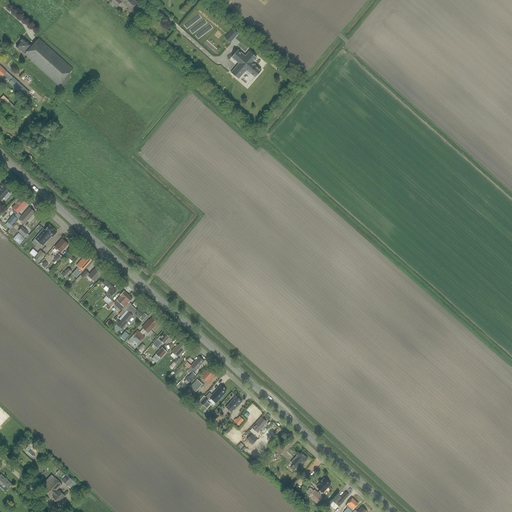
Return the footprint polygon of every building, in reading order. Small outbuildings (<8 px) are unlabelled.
[(118,0),(112,0),(111,2),(117,7),(122,2),(130,10),(137,3),(133,0),(120,0),(120,1),(118,0)] [(20,42),(16,46),(17,47),(17,48),(18,49),(19,49),(20,49),(24,53),(26,50),(27,51),(25,54),(28,57),(27,57),(58,85),(73,69),(39,38),(29,49),(28,48),(31,45),(23,38),(23,39),(21,39),(21,40),(20,41),(20,42)] [(246,70),(255,78),(262,70),(253,62),(257,58),(249,51),(245,56),(238,49),(231,57),(239,64),(231,72),(239,79),(246,70)] [(11,80),(13,78),(0,66),(0,76),(7,83),(10,79),(11,80)] [(13,78),(11,80),(8,83),(24,98),(29,92),(13,78)] [(28,116),(34,108),(31,106),(24,113),(28,116)] [(15,186),(7,179),(1,186),(0,185),(0,198),(2,200),(8,192),(10,194),(14,189),(13,189),(15,186)] [(18,213),(27,203),(22,198),(12,208),(17,213),(18,213)] [(25,225),(35,213),(30,208),(19,220),(25,225)] [(21,216),(18,213),(17,213),(14,216),(13,215),(5,225),(9,229),(17,219),(18,219),(21,216)] [(52,237),(57,231),(49,225),(44,230),(43,229),(35,239),(43,246),(51,236),(52,237)] [(28,231),(26,229),(23,226),(18,231),(24,237),(25,236),(27,237),(29,235),(27,233),(28,231)] [(21,244),(26,239),(20,233),(15,239),(21,244)] [(61,252),(69,244),(63,239),(55,247),(61,252)] [(46,254),(41,250),(34,257),(39,261),(46,254)] [(76,277),(91,260),(87,256),(85,258),(84,257),(77,266),(79,267),(73,274),(76,277)] [(95,281),(103,272),(97,267),(90,274),(86,271),(81,276),(84,279),(88,275),(95,281)] [(66,279),(72,272),(69,269),(63,276),(66,279)] [(115,283),(108,277),(102,283),(110,289),(105,295),(109,299),(117,291),(112,287),(115,283)] [(132,298),(124,291),(120,295),(120,296),(116,300),(117,300),(116,302),(116,303),(114,305),(121,310),(122,309),(122,310),(119,314),(121,316),(131,305),(128,303),(132,298)] [(146,311),(140,305),(132,315),(136,317),(138,315),(141,317),(139,318),(142,321),(147,315),(145,313),(146,311)] [(124,331),(128,325),(126,323),(133,316),(127,310),(119,319),(121,320),(117,324),(124,331)] [(137,330),(133,335),(140,342),(145,337),(143,335),(146,331),(148,333),(156,325),(155,325),(158,322),(152,317),(149,320),(149,319),(142,327),(143,328),(140,332),(137,330)] [(124,341),(129,335),(125,331),(120,337),(124,341)] [(160,336),(153,344),(158,349),(163,343),(164,344),(170,337),(165,333),(161,337),(160,336)] [(175,360),(169,367),(172,370),(177,364),(176,364),(180,359),(177,357),(183,350),(183,349),(185,346),(181,342),(178,345),(178,344),(171,351),(173,353),(170,356),(175,360)] [(152,359),(156,363),(166,352),(162,348),(152,359)] [(205,362),(199,357),(189,368),(192,371),(194,369),(196,371),(200,366),(205,362)] [(209,383),(216,375),(213,373),(214,372),(211,369),(210,370),(209,369),(202,377),(209,383)] [(190,383),(196,375),(193,372),(186,380),(190,383)] [(198,379),(186,391),(192,396),(203,384),(198,379)] [(226,392),(225,391),(227,390),(221,385),(212,395),(210,398),(216,404),(226,392)] [(200,409),(203,405),(207,408),(210,404),(207,401),(208,400),(210,398),(212,395),(209,393),(205,397),(204,396),(196,405),(200,409)] [(236,396),(226,407),(231,413),(238,406),(242,402),(242,401),(236,396)] [(239,425),(244,420),(240,417),(235,421),(239,425)] [(267,422),(262,417),(252,428),(258,433),(264,426),(264,425),(267,422)] [(252,445),(257,439),(252,434),(247,439),(252,445)] [(248,450),(246,448),(244,446),(241,443),(237,446),(243,452),(243,451),(245,453),(248,450)] [(284,451),(278,445),(274,450),(280,455),(284,451)] [(297,456),(291,462),(294,465),(291,468),(295,471),(298,468),(299,469),(309,458),(302,452),(298,457),(297,456)] [(1,474),(0,474),(0,486),(5,491),(6,491),(7,491),(9,489),(8,488),(12,485),(1,474)] [(68,476),(63,481),(68,486),(73,481),(68,476)] [(55,478),(45,489),(46,491),(45,492),(50,496),(53,494),(54,496),(53,497),(58,503),(65,496),(59,491),(58,492),(56,491),(62,485),(55,478)] [(332,484),(325,478),(322,481),(319,484),(320,484),(317,487),(321,490),(319,493),(316,490),(311,496),(318,502),(323,497),(321,495),(323,492),(324,493),(332,484)] [(345,501),(349,496),(346,493),(342,498),(340,496),(329,508),(331,509),(332,508),(333,508),(336,504),(340,507),(345,501)] [(351,511),(358,503),(353,499),(346,506),(351,511)]
